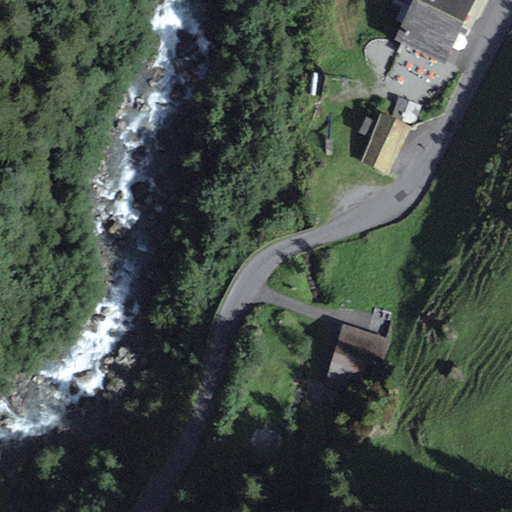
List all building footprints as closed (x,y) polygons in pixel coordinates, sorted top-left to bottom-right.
[(396,0),(406,4),(398,21),(409,26),(403,40),(441,58),(469,0),(396,0)] [(316,84),(310,84),(308,117),(314,118),(316,84)] [(396,116),(412,121),(416,110),(400,104),(396,116)] [(383,118),(362,160),(388,172),(408,130),(383,118)] [(360,133),(370,138),(377,124),(367,119),(360,133)] [(380,366),(387,345),(348,333),(342,351),(338,350),(327,384),(355,394),(358,385),(367,388),(374,364),(380,366)] [(348,411),(352,397),(343,394),(338,408),(348,411)]
